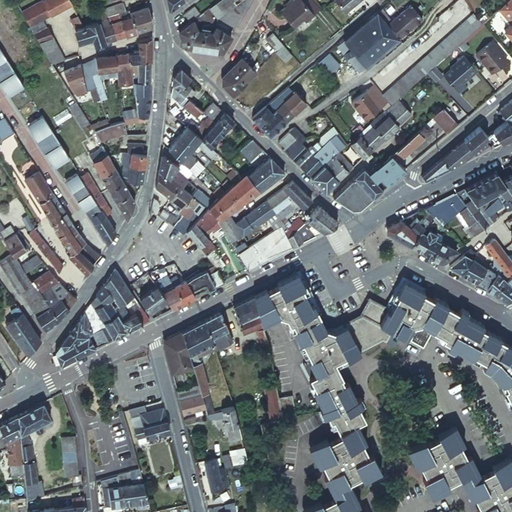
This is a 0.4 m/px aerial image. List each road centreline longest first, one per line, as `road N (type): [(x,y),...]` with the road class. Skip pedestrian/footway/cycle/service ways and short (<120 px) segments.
road 1 (residential): [(164,48),(141,206),(40,349)]
road 2 (residential): [(423,25),(268,141)]
road 3 (residential): [(278,336),(316,427),(301,447),(298,511)]
road 4 (residential): [(150,332),(198,511)]
road 5 (residential): [(150,332),(313,249)]
road 6 (residential): [(313,249),(333,285),(351,286),(404,260),(459,290)]
road 7 (residential): [(378,0),(241,115)]
road 8 (residential): [(511,86),(415,167),(406,199)]
road 9 (residential): [(91,511),(83,437),(61,378)]
road 10 (residential): [(356,226),(268,141)]
